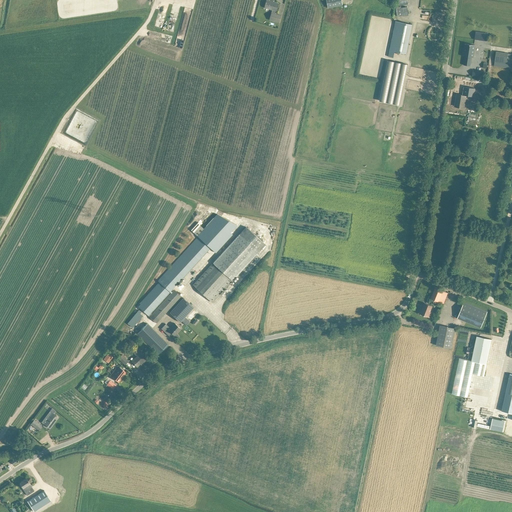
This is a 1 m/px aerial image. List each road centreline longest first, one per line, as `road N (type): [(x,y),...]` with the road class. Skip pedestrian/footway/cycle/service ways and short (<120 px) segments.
road 1 (unclassified): [(0,480),(90,432),(169,366),(392,314),(411,295),(417,272)]
road 2 (unclassified): [(417,272),(455,0)]
